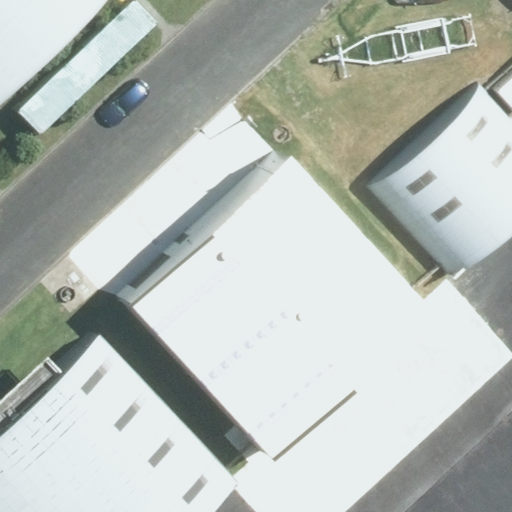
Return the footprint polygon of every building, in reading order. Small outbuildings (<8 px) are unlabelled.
[(0,0),(0,70),(72,0),(0,0)] [(147,0),(130,0),(17,114),(42,139),(164,17),(147,0)] [(511,225),(511,113),(480,80),(371,185),(460,276),(511,225)] [(397,307),(263,163),(93,320),(227,464),(397,307)] [(178,511),(212,480),(67,331),(0,396),(0,511),(178,511)]
